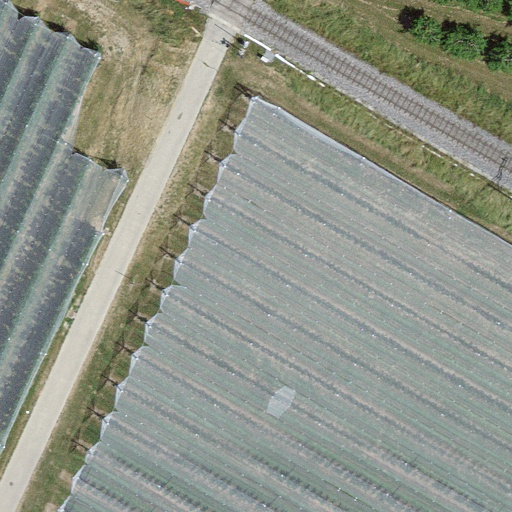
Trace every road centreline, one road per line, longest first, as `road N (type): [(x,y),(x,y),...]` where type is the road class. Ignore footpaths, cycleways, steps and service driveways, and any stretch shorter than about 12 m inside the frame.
road 1 (track): [(2,511),(233,0)]
road 2 (track): [(127,240),(106,151),(119,37),(87,0)]
